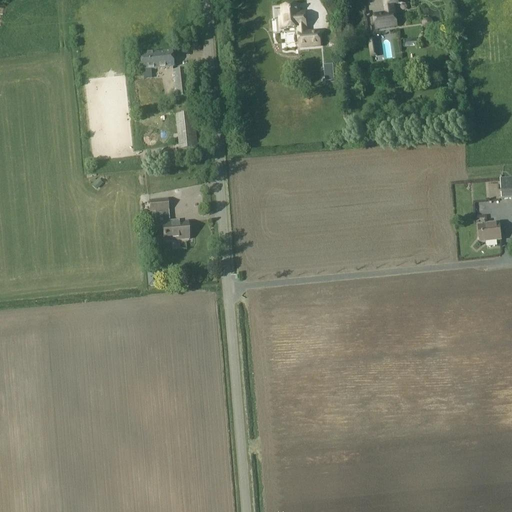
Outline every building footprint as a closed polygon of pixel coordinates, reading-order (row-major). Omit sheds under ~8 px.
[(382,0),(384,13),(372,15),(375,29),(396,26),(393,4),(406,2),(405,0),(382,0)] [(280,7),(281,17),(278,17),(279,30),(297,30),(298,50),(321,48),(319,31),(307,32),(305,12),(300,13),(300,6),(280,7)] [(368,41),(370,58),(378,57),(376,40),(368,41)] [(174,68),(172,52),(139,55),(141,72),(174,68)] [(189,97),(186,69),(172,71),(175,99),(189,97)] [(511,179),(500,180),(502,200),(511,199),(511,179)] [(103,184),(98,180),(92,186),(97,190),(103,184)] [(187,223),(170,224),(167,199),(149,201),(150,213),(155,213),(156,226),(162,225),(164,242),(189,240),(187,223)] [(486,224),(486,226),(478,227),(480,244),(501,242),(499,223),(486,224)]
